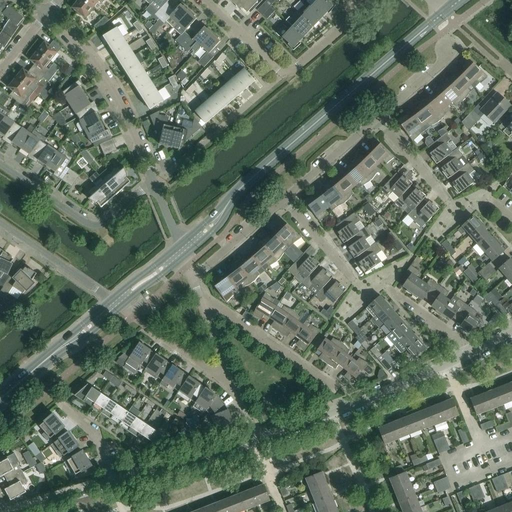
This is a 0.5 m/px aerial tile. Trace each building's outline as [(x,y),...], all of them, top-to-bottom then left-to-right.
[(93,8),(83,0),(75,0),(73,3),(75,4),(72,8),(85,18),(93,8)] [(167,6),(166,3),(168,0),(154,0),(149,5),(149,6),(150,5),(157,12),(154,14),(159,19),(170,8),(167,6)] [(234,0),(232,2),(237,7),(239,6),(247,13),(257,1),(256,0),(234,0)] [(267,0),(257,10),(262,15),(270,6),(271,5),(267,0)] [(329,14),(335,6),(328,1),(327,2),(325,0),(307,0),(306,2),(311,6),(322,17),(327,12),(329,14)] [(9,7),(4,4),(0,9),(0,16),(0,17),(3,14),(9,20),(2,31),(11,38),(19,27),(17,26),(24,18),(9,6),(9,7)] [(173,28),(189,10),(184,5),(183,7),(180,4),(174,10),(171,10),(170,8),(159,19),(164,23),(166,21),(173,28)] [(313,27),(322,17),(311,6),(308,10),(303,5),(296,12),(313,27)] [(262,15),(267,19),(275,11),(270,6),(262,15)] [(183,32),(196,19),(193,17),(195,15),(189,10),(173,28),(180,35),(175,41),(179,45),(188,36),(183,32)] [(303,37),(313,27),(296,12),(290,19),(296,23),(292,27),(303,37)] [(94,26),(97,30),(109,20),(105,17),(94,26)] [(109,45),(122,37),(116,27),(103,36),(109,45)] [(201,46),(213,33),(208,28),(207,29),(204,27),(192,40),(188,36),(179,45),(187,52),(191,48),(195,52),(201,46)] [(299,42),(303,37),(292,27),(282,37),(289,43),(287,44),(293,50),(300,44),(299,42)] [(4,48),(11,38),(2,31),(0,33),(0,51),(2,47),(4,48)] [(219,38),(213,33),(201,46),(207,52),(198,62),(204,67),(214,57),(209,53),(220,41),(217,39),(219,38)] [(115,54),(128,46),(122,37),(109,45),(115,54)] [(57,52),(51,47),(44,42),(37,51),(50,61),(57,52)] [(120,64),(134,55),(128,46),(115,54),(120,64)] [(50,61),(37,51),(30,60),(34,64),(31,68),(43,77),(49,70),(46,67),(50,61)] [(126,73),(140,64),(134,55),(120,64),(126,73)] [(466,71),(462,75),(471,84),(475,88),(480,82),(486,78),(487,76),(477,67),(468,58),(467,60),(464,65),(462,67),(466,71)] [(132,82),(146,73),(140,64),(126,73),(132,82)] [(64,73),(70,77),(75,70),(70,66),(64,73)] [(43,77),(31,68),(27,73),(23,69),(15,78),(28,88),(37,95),(44,87),(39,82),(43,77)] [(244,69),(236,76),(247,88),(255,81),(244,69)] [(138,91),(152,83),(146,73),(132,82),(138,91)] [(467,88),(471,84),(462,75),(458,79),(454,74),(452,76),(447,80),(446,81),(464,100),(465,99),(469,93),(470,92),(467,88)] [(238,95),(247,88),(236,76),(228,83),(238,95)] [(37,95),(28,88),(15,78),(8,87),(13,91),(9,95),(21,105),(26,109),(37,95)] [(62,92),(70,105),(87,94),(82,86),(82,85),(79,80),(62,92)] [(464,100),(446,81),(445,82),(441,86),(439,88),(443,92),(439,96),(447,106),(452,102),(455,106),(456,105),(463,101),(464,100)] [(144,100),(157,92),(152,83),(138,91),(144,100)] [(230,102),(238,95),(228,83),(219,90),(230,102)] [(222,109),(230,102),(219,90),(211,97),(222,109)] [(163,101),(157,92),(144,100),(150,110),(163,101)] [(497,93),(480,111),(494,123),(510,105),(497,93)] [(92,102),(87,94),(70,105),(78,117),(96,107),(93,102),(92,102)] [(447,106),(439,96),(434,100),(431,95),(428,97),(424,100),(422,101),(439,122),(440,121),(444,115),(446,114),(443,110),(447,106)] [(213,117),(222,109),(211,97),(203,104),(213,117)] [(439,122),(422,101),(421,102),(417,106),(415,108),(419,112),(414,116),(422,126),(427,123),(430,127),(431,126),(438,122),(439,122)] [(205,124),(213,117),(203,104),(195,111),(205,124)] [(99,112),(96,107),(78,117),(81,122),(78,123),(77,126),(81,132),(85,130),(103,121),(98,112),(99,112)] [(157,120),(159,111),(149,116),(151,119),(157,120)] [(461,122),(468,131),(480,119),(472,111),(461,122)] [(422,126),(414,116),(409,119),(406,115),(404,116),(399,119),(397,120),(405,130),(412,142),(414,140),(418,135),(420,134),(417,130),(422,126)] [(6,142),(18,125),(5,116),(0,123),(0,136),(2,138),(2,139),(6,142)] [(511,121),(507,117),(498,127),(508,137),(511,134),(511,121)] [(194,118),(191,129),(198,130),(202,127),(194,118)] [(169,147),(174,125),(157,120),(151,119),(160,141),(159,144),(167,146),(169,147)] [(98,141),(99,144),(112,139),(108,129),(107,130),(103,121),(85,130),(91,143),(98,141)] [(20,150),(31,134),(18,125),(6,142),(11,146),(12,145),(20,150)] [(174,125),(169,147),(179,149),(180,145),(198,130),(191,129),(174,125)] [(444,128),(437,132),(440,137),(447,132),(444,128)] [(32,160),(44,143),(47,139),(34,130),(31,134),(20,150),(28,156),(27,157),(32,160)] [(457,148),(463,144),(453,130),(447,134),(457,148)] [(439,162),(457,148),(446,134),(427,147),(433,155),(431,157),(436,164),(439,162)] [(99,144),(102,150),(114,144),(112,139),(99,144)] [(373,151),(369,155),(378,164),(382,160),(386,164),(387,162),(393,158),(394,157),(384,148),(375,139),(374,140),(370,145),(369,147),(373,151)] [(45,168),(57,152),(44,143),(32,160),(37,163),(37,162),(45,168)] [(117,150),(114,144),(102,150),(104,155),(117,150)] [(447,179),(463,167),(462,167),(457,160),(463,156),(457,148),(439,162),(445,170),(442,172),(447,179)] [(70,161),(57,152),(45,168),(54,174),(53,175),(58,178),(70,161)] [(374,168),(378,164),(369,155),(365,159),(361,155),(359,157),(354,160),(353,161),(371,180),(372,179),(376,173),(377,172),(374,168)] [(91,156),(85,160),(89,165),(95,161),(91,156)] [(469,163),(480,179),(486,174),(476,159),(469,163)] [(371,180),(353,161),(352,162),(348,166),(346,168),(350,173),(346,176),(354,186),(359,183),(362,186),(363,185),(370,181),(371,180)] [(468,163),(462,167),(463,167),(447,179),(450,177),(456,184),(453,187),(458,194),(479,178),(468,163)] [(118,167),(110,174),(123,189),(123,188),(130,182),(126,177),(127,176),(128,177),(124,167),(124,168),(121,171),(118,167)] [(66,184),(74,172),(69,169),(61,180),(66,184)] [(123,189),(110,174),(106,169),(99,175),(116,195),(123,188),(123,189)] [(71,187),(79,176),(74,172),(66,184),(71,187)] [(116,195),(99,175),(96,172),(89,178),(96,186),(109,201),(116,195)] [(399,198),(410,186),(412,184),(405,178),(403,180),(396,173),(380,190),(388,197),(392,192),(398,198),(399,198)] [(350,190),(354,186),(346,176),(341,180),(337,176),(335,177),(331,180),(329,181),(346,202),(347,201),(351,195),(353,194),(350,190)] [(346,202),(329,181),(328,182),(324,187),(322,188),(325,193),(321,196),(329,207),(328,207),(332,211),(338,206),(345,203),(346,202)] [(109,201),(96,186),(88,193),(92,197),(89,199),(89,198),(88,199),(96,204),(97,204),(96,203),(97,202),(101,207),(108,201),(109,201)] [(419,190),(418,191),(416,193),(410,186),(399,198),(398,198),(394,203),(401,210),(406,204),(412,210),(423,199),(426,196),(419,190)] [(329,207),(321,196),(316,200),(313,195),(311,197),(306,199),(304,200),(311,211),(319,222),(321,221),(325,216),(327,214),(324,210),(328,207),(329,207)] [(432,203),(431,204),(430,205),(423,199),(412,210),(407,215),(421,228),(439,209),(432,203)] [(365,212),(370,220),(380,213),(374,206),(365,212)] [(343,243),(346,241),(359,232),(365,228),(354,213),(335,226),(341,234),(338,236),(343,243)] [(469,235),(482,224),(478,219),(477,220),(473,216),(458,230),(462,235),(466,231),(469,235)] [(275,235),(285,245),(288,248),(294,243),(300,239),(301,237),(291,228),(282,219),(280,221),(277,225),(275,227),(279,231),(275,235)] [(379,219),(374,223),(378,228),(383,224),(379,219)] [(477,244),(488,234),(485,230),(487,229),(482,224),(469,235),(477,244)] [(357,256),(376,243),(365,228),(359,232),(346,241),(352,249),(349,251),(354,259),(357,256)] [(385,235),(391,243),(396,239),(390,232),(385,235)] [(484,252),(497,241),(493,236),(492,237),(488,234),(477,244),(472,248),(480,256),(484,252)] [(280,249),(285,245),(275,235),(271,239),(267,235),(265,237),(261,240),(259,242),(277,261),(278,260),(283,254),(284,253),(280,249)] [(441,244),(449,253),(453,249),(445,240),(441,244)] [(502,246),(497,241),(484,252),(492,261),(504,251),(500,247),(502,246)] [(277,261),(259,242),(258,243),(255,247),(253,249),(257,253),(252,257),(261,267),(265,263),(269,267),(270,265),(276,262),(277,261)] [(381,251),(376,243),(357,256),(362,264),(359,266),(365,274),(386,258),(381,251)] [(406,246),(411,252),(414,247),(410,243),(406,246)] [(382,250),(387,258),(392,255),(388,247),(382,250)] [(4,251),(0,256),(0,284),(3,287),(11,276),(7,274),(12,264),(10,264),(13,259),(11,257),(12,256),(4,251)] [(306,278),(319,264),(313,258),(310,260),(303,254),(287,270),(301,283),(306,278)] [(261,267),(252,257),(248,261),(244,256),(242,258),(237,261),(236,262),(252,282),(254,281),(258,276),(260,275),(264,271),(261,267)] [(506,278),(511,272),(511,260),(510,259),(499,269),(506,278)] [(252,282),(236,262),(235,263),(231,267),(229,269),(232,273),(228,277),(235,287),(240,284),(243,288),(245,286),(251,283),(252,282)] [(482,277),(492,268),(488,263),(478,272),(482,277)] [(326,270),(325,271),(324,273),(317,267),(319,264),(306,278),(301,283),(314,295),(319,290),(319,291),(330,279),(333,277),(326,270)] [(411,295),(421,281),(416,277),(420,272),(410,265),(401,279),(406,282),(402,286),(407,289),(406,291),(411,295)] [(22,272),(21,271),(14,278),(11,276),(3,287),(0,291),(7,295),(13,286),(23,293),(26,289),(27,290),(34,283),(31,281),(36,273),(28,268),(28,269),(25,267),(22,272)] [(496,272),(492,268),(482,277),(486,281),(496,272)] [(235,287),(228,277),(223,280),(220,275),(217,277),(212,279),(211,281),(218,291),(226,302),(227,301),(233,295),(231,291),(235,287)] [(282,277),(278,282),(281,286),(286,281),(282,277)] [(340,283),(339,284),(337,286),(330,279),(319,291),(319,290),(314,295),(321,302),(326,297),(333,303),(346,289),(340,283)] [(430,299),(439,285),(430,279),(426,284),(421,281),(411,295),(416,299),(418,297),(422,300),(425,295),(430,299)] [(440,315),(450,301),(445,297),(449,292),(439,285),(430,299),(434,302),(431,307),(435,310),(434,311),(440,315)] [(488,304),(491,302),(495,298),(492,295),(490,292),(483,298),(488,304)] [(269,318),(276,307),(279,303),(272,298),(267,294),(265,293),(252,315),(254,316),(259,318),(261,320),(264,315),(269,318)] [(376,315),(389,303),(385,298),(383,300),(380,296),(369,306),(366,308),(373,317),(376,315)] [(458,319),(468,306),(458,299),(454,304),(450,301),(440,315),(445,319),(446,317),(450,320),(454,316),(458,319)] [(505,309),(499,302),(495,306),(501,313),(505,309)] [(384,323),(395,313),(392,310),(393,308),(389,303),(376,315),(384,323)] [(278,332),(293,311),(292,310),(285,307),(284,306),(281,310),(276,307),(269,318),(274,321),(271,326),(273,327),(277,331),(278,332)] [(477,312),(468,306),(458,319),(463,322),(460,327),(464,330),(463,331),(468,335),(469,333),(470,334),(479,322),(473,318),(477,312)] [(320,313),(328,319),(334,311),(330,307),(326,311),(323,309),(320,313)] [(295,336),(303,325),(298,322),(301,318),(299,317),(294,311),(293,311),(278,332),(280,333),(285,336),(287,337),(290,333),(295,336)] [(391,332),(404,320),(400,316),(398,317),(395,313),(384,323),(391,332)] [(359,329),(352,320),(347,324),(355,333),(359,329)] [(399,340),(410,330),(407,327),(408,325),(404,320),(391,332),(399,340)] [(303,325),(295,336),(299,339),(296,344),(298,346),(302,350),(304,351),(311,341),(320,330),(319,329),(312,326),(306,321),(303,325)] [(355,338),(360,344),(364,340),(359,334),(362,332),(359,329),(355,333),(358,336),(355,338)] [(406,349),(419,338),(415,333),(413,334),(410,330),(399,340),(406,349)] [(360,344),(365,350),(370,346),(368,344),(373,340),(370,336),(364,340),(360,344)] [(326,364),(342,343),(341,342),(334,339),(333,338),(330,342),(325,338),(317,349),(322,353),(319,357),(321,359),(325,363),(326,364)] [(423,343),(419,338),(406,349),(414,358),(425,348),(422,344),(423,343)] [(144,371),(156,354),(139,342),(138,343),(139,343),(136,348),(133,346),(133,345),(118,358),(118,359),(119,358),(125,363),(126,363),(127,361),(138,369),(140,366),(145,369),(144,371)] [(343,368),(351,358),(346,354),(349,350),(348,349),(343,344),(342,343),(326,364),(328,365),(333,368),(335,369),(338,365),(343,368)] [(172,365),(156,354),(144,371),(155,379),(157,377),(162,380),(159,384),(160,384),(172,365)] [(379,361),(385,368),(389,364),(383,357),(379,361)] [(356,362),(351,358),(343,368),(347,372),(344,376),(346,378),(349,382),(351,384),(359,374),(368,364),(367,362),(360,359),(359,358),(356,362)] [(189,377),(172,365),(160,384),(165,388),(168,383),(173,387),(173,388),(178,391),(176,394),(177,394),(189,377)] [(113,376),(106,371),(104,374),(105,377),(110,381),(111,379),(113,376)] [(195,403),(205,388),(189,377),(177,394),(188,402),(190,399),(195,403)] [(75,395),(92,407),(101,393),(88,384),(75,395)] [(511,400),(511,396),(507,385),(500,388),(500,387),(495,389),(501,405),(511,400)] [(217,396),(205,388),(195,403),(196,402),(196,403),(194,407),(201,412),(203,413),(206,410),(208,413),(223,402),(220,398),(217,396)] [(501,405),(495,389),(490,391),(490,392),(483,394),(489,410),(501,405)] [(101,413),(110,400),(101,393),(92,407),(101,413)] [(489,410),(483,394),(476,397),(471,399),(477,415),(489,410)] [(447,402),(440,404),(446,420),(458,415),(452,399),(446,401),(447,402)] [(110,419),(119,406),(110,400),(101,413),(110,419)] [(226,405),(223,402),(208,413),(211,417),(212,416),(216,428),(215,429),(217,432),(229,429),(229,428),(228,428),(227,425),(232,423),(233,423),(228,409),(226,405)] [(446,420),(440,404),(432,407),(427,409),(434,425),(446,420)] [(119,425),(128,412),(119,406),(110,419),(119,425)] [(434,425),(427,409),(422,411),(415,414),(421,429),(434,425)] [(128,431),(137,418),(128,412),(119,425),(128,431)] [(51,437),(55,442),(67,433),(62,428),(64,426),(53,414),(37,428),(37,429),(40,426),(50,438),(51,437)] [(421,429),(415,414),(408,417),(408,416),(403,418),(409,434),(421,429)] [(137,437),(146,424),(137,418),(128,431),(137,437)] [(409,434),(403,418),(398,420),(398,421),(391,424),(397,439),(409,434)] [(480,425),(482,431),(495,426),(493,420),(480,425)] [(510,428),(508,422),(495,427),(497,433),(510,428)] [(146,443),(155,430),(146,424),(137,437),(146,443)] [(397,439),(391,424),(384,426),(379,428),(385,444),(397,439)] [(180,429),(184,442),(190,440),(187,427),(180,429)] [(457,431),(462,444),(468,441),(463,429),(457,431)] [(170,440),(155,430),(146,443),(155,450),(159,444),(163,447),(162,447),(162,448),(171,445),(170,440)] [(67,433),(55,442),(51,445),(56,452),(59,449),(64,456),(64,455),(68,460),(81,452),(77,446),(78,445),(69,432),(67,433)] [(444,436),(439,438),(444,451),(449,449),(444,436)] [(444,451),(439,438),(433,441),(438,454),(444,451)] [(81,452),(68,460),(64,462),(68,470),(71,467),(76,474),(77,474),(78,477),(79,479),(94,474),(94,473),(93,474),(89,466),(91,465),(83,451),(81,452)] [(0,476),(4,475),(7,480),(23,472),(18,462),(19,462),(14,453),(6,457),(7,459),(3,461),(2,460),(0,460),(0,476)] [(428,470),(442,465),(439,459),(426,464),(428,470)] [(28,482),(23,472),(7,480),(10,486),(5,489),(11,500),(15,498),(16,499),(22,496),(21,495),(26,492),(22,485),(28,482)] [(306,479),(311,491),(326,484),(323,477),(324,477),(322,472),(306,479)] [(392,484),(395,491),(411,484),(406,472),(389,479),(392,484)] [(502,475),(497,477),(502,490),(508,488),(502,475)] [(435,488),(449,482),(446,477),(433,482),(435,488)] [(502,490),(497,477),(492,479),(497,492),(502,490)] [(451,488),(449,482),(435,488),(437,493),(451,488)] [(258,487),(251,490),(257,505),(269,500),(263,484),(258,486),(258,487)] [(329,491),(326,484),(311,491),(315,502),(331,496),(330,491),(329,491)] [(415,496),(411,484),(395,491),(398,497),(397,498),(399,502),(415,496)] [(479,484),(474,486),(479,500),(485,497),(479,484)] [(479,500),(474,486),(468,488),(473,502),(479,500)] [(257,505),(251,490),(244,493),(244,492),(239,494),(245,510),(257,505)] [(462,491),(456,493),(462,507),(467,504),(462,491)] [(239,511),(245,510),(239,494),(234,496),(234,497),(227,499),(231,511),(239,511)] [(333,501),(331,496),(315,502),(319,511),(324,511),(336,508),(333,501)] [(408,511),(420,508),(415,496),(399,502),(401,507),(402,507),(403,511),(408,511)] [(231,511),(227,499),(220,502),(219,501),(214,503),(217,511),(231,511)] [(217,511),(214,503),(209,505),(210,506),(203,509),(203,511),(217,511)]
